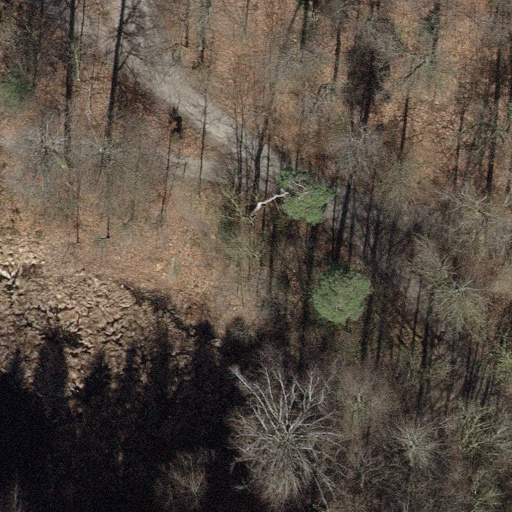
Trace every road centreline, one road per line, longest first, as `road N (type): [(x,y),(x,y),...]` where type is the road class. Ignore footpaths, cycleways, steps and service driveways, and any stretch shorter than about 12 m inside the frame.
road 1 (track): [(316,196),(54,0)]
road 2 (track): [(316,196),(0,138)]
road 3 (track): [(476,385),(400,279),(316,196)]
road 4 (track): [(511,240),(316,196)]
